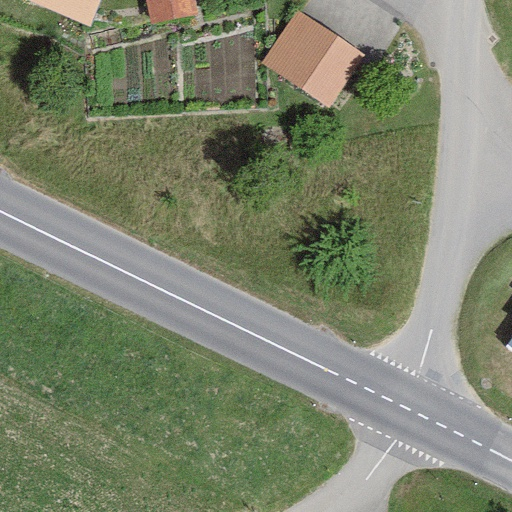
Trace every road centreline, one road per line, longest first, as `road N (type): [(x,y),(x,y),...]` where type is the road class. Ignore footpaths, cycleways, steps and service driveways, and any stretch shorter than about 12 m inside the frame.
road 1 (secondary): [(0,211),(415,411)]
road 2 (unclassified): [(464,0),(471,132),(415,411)]
